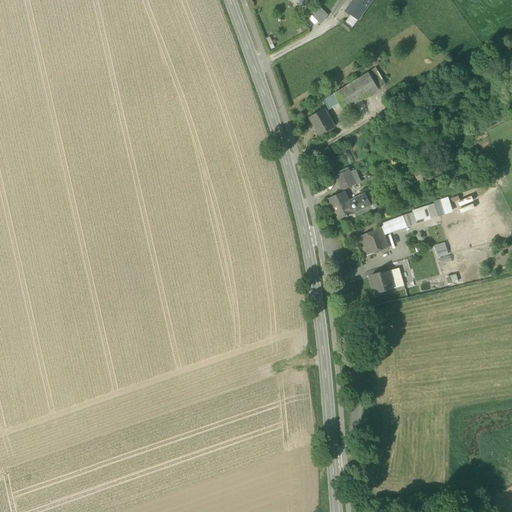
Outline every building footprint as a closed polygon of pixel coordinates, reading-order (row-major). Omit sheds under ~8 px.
[(353,0),(353,1),(365,10),(372,0),(353,0)] [(358,19),(365,10),(353,1),(346,11),(358,19)] [(313,17),(319,24),(327,16),(320,9),(313,17)] [(342,26),(349,32),(352,28),(344,22),(342,26)] [(343,111),(378,89),(368,73),(334,94),(339,104),(343,111)] [(323,101),(328,110),(339,104),(334,94),(323,101)] [(309,118),(320,136),(335,127),(324,109),(309,118)] [(352,178),(354,181),(361,178),(357,170),(350,173),(352,178)] [(336,178),(339,184),(352,178),(350,173),(350,171),(336,178)] [(365,181),(366,186),(380,180),(378,176),(365,181)] [(354,181),(352,178),(339,184),(342,190),(355,184),(354,181)] [(338,219),(353,213),(349,203),(344,193),(329,199),(338,219)] [(361,197),(349,203),(353,213),(366,207),(361,197)] [(432,204),(433,205),(437,217),(453,212),(448,198),(432,204)] [(413,212),(413,213),(417,224),(437,217),(433,205),(413,212)] [(406,227),(417,224),(413,213),(403,216),(403,217),(406,227)] [(400,229),(406,227),(403,217),(397,219),(400,229)] [(391,233),(400,229),(397,219),(387,223),(391,233)] [(381,229),(384,236),(391,233),(387,223),(380,225),(381,229)] [(366,253),(367,256),(388,248),(384,236),(381,229),(360,236),(361,238),(366,253)] [(399,268),(390,271),(393,281),(391,282),(393,289),(404,286),(399,268)] [(377,294),(393,289),(391,282),(393,281),(390,271),(381,274),(381,272),(371,275),(377,294)] [(456,275),(446,277),(448,286),(458,283),(456,275)] [(396,299),(406,296),(404,288),(389,292),(390,297),(395,296),(396,299)]
